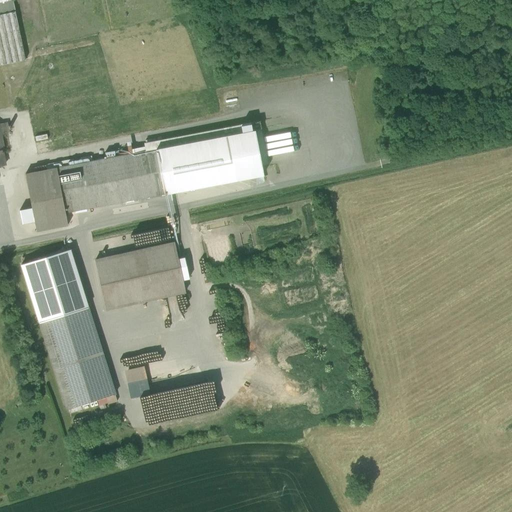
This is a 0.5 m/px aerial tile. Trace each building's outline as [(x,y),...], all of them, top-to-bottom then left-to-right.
[(12,0),(0,2),(0,14),(15,12),(12,0)] [(15,12),(0,14),(0,65),(8,64),(25,60),(15,12)] [(7,123),(0,124),(0,134),(0,135),(9,133),(8,130),(11,130),(10,126),(7,127),(7,123)] [(254,130),(156,149),(164,194),(263,175),(261,166),(267,164),(261,130),(255,131),(254,130)] [(91,156),(80,158),(81,163),(74,165),(73,159),(45,165),(46,170),(25,174),(31,208),(34,221),(36,231),(67,225),(65,213),(164,194),(156,149),(92,161),(91,156)] [(34,221),(31,208),(19,210),(21,224),(34,221)] [(174,243),(95,261),(106,309),(184,292),(174,243)] [(21,264),(40,321),(86,306),(68,250),(21,264)] [(86,306),(40,321),(67,409),(97,400),(105,397),(113,395),(114,394),(86,306)] [(144,366),(124,371),(127,383),(146,378),(144,366)] [(146,378),(127,383),(130,399),(150,394),(146,378)] [(113,395),(105,397),(107,403),(107,404),(117,401),(115,395),(114,395),(113,395)] [(105,397),(97,400),(98,406),(107,403),(105,397)]
